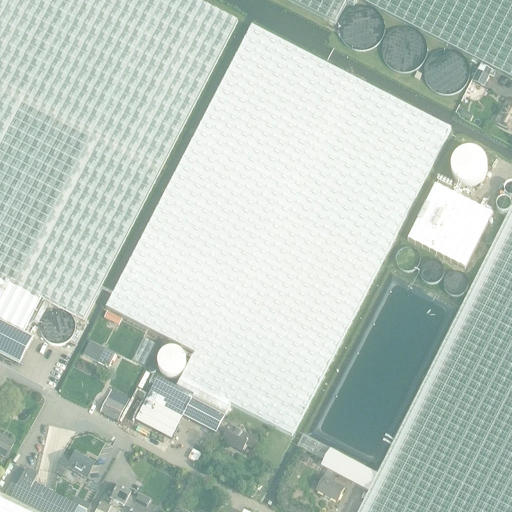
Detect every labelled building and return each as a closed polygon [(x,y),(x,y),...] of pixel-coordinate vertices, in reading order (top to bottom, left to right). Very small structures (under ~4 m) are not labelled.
[(85,320),(238,23),(192,0),(0,0),(0,322),(23,334),(42,298),(85,320)] [(511,0),(285,0),(335,26),(346,4),(353,8),(357,1),(511,79),(511,0)] [(381,31),(381,27),(380,24),(378,21),(377,18),(374,16),(372,14),(369,13),(365,13),(361,13),(358,13),(354,15),(352,17),(349,19),(347,23),(346,26),(345,30),(345,33),(346,36),(348,40),(350,43),(353,45),(356,47),(359,48),(363,49),(366,48),(370,47),(373,46),(376,43),(379,40),(380,38),(381,35),(381,31)] [(158,379),(135,422),(171,440),(183,418),(192,400),(225,416),(225,417),(230,406),(292,438),(451,130),(251,28),(106,310),(194,355),(177,388),(158,379)] [(423,54),(423,49),(422,46),(420,43),(418,41),(415,38),(412,37),(407,36),(405,35),(400,36),(397,37),(394,39),(392,41),(390,44),(388,47),(387,51),(387,54),(387,57),(388,60),(390,63),(392,66),(395,69),(397,70),(401,71),(404,72),(408,71),(411,71),(415,69),(417,67),(420,63),(422,60),(423,58),(423,54)] [(463,75),(463,74),(462,71),(461,68),(460,64),(458,62),(455,60),(453,58),(449,57),(446,56),(441,57),(438,57),(435,59),(432,61),(430,64),(428,67),(427,70),(427,74),(427,78),(428,81),(429,84),(432,87),(434,89),(437,91),(440,92),(444,92),(447,92),(451,91),(455,89),(457,87),(459,85),(461,81),(462,78),(463,75)] [(489,76),(478,71),(472,82),(483,88),(489,76)] [(511,102),(507,100),(495,124),(511,133),(511,132),(511,102)] [(464,176),(468,178),(465,183),(476,188),(483,174),(482,173),(486,167),(472,160),(464,176)] [(449,182),(441,178),(439,183),(447,187),(449,182)] [(465,270),(493,215),(435,186),(407,240),(465,270)] [(511,511),(511,209),(359,511),(511,511)] [(433,275),(433,277),(438,277),(438,272),(439,272),(439,262),(426,262),(426,275),(433,275)] [(457,280),(459,276),(451,273),(446,289),(459,293),(460,290),(464,291),(467,283),(457,280)] [(70,330),(70,329),(69,326),(68,323),(67,322),(65,320),(64,319),(60,318),(57,318),(55,319),(52,321),(49,325),(48,327),(48,329),(48,331),(49,333),(50,335),(51,337),(54,339),(56,340),(58,340),(62,340),(64,339),(66,338),(68,336),(69,334),(70,333),(70,330)] [(33,339),(23,334),(0,322),(0,354),(20,365),(33,339)] [(108,370),(115,356),(91,343),(84,357),(108,370)] [(178,382),(190,359),(167,347),(155,370),(178,382)] [(112,391),(100,413),(118,422),(129,400),(112,391)] [(225,417),(225,416),(192,400),(183,418),(215,434),(216,435),(217,433),(225,437),(224,437),(225,438),(230,428),(222,424),(225,417)] [(230,427),(230,428),(225,438),(224,437),(225,437),(217,433),(216,435),(215,434),(214,436),(215,438),(222,441),(222,442),(242,452),(245,445),(253,450),(258,440),(250,436),(249,437),(230,427)] [(0,436),(0,456),(5,459),(13,445),(0,438),(0,437),(0,436)] [(303,436),(297,447),(319,459),(326,448),(303,436)] [(326,448),(319,459),(316,465),(327,471),(323,478),(330,481),(334,474),(368,493),(378,475),(326,448)] [(300,452),(297,459),(304,463),(307,456),(300,452)] [(87,461),(73,454),(70,461),(62,456),(58,466),(66,470),(66,469),(86,479),(94,464),(87,460),(87,461)] [(24,471),(9,501),(30,511),(75,511),(78,508),(33,484),(34,481),(35,480),(35,479),(35,478),(35,477),(34,476),(34,475),(33,474),(32,473),(31,473),(24,471)] [(345,489),(330,481),(323,478),(316,492),(337,503),(345,489)] [(11,496),(16,487),(10,484),(5,494),(11,496)] [(144,511),(150,501),(138,495),(135,500),(129,497),(130,494),(110,484),(96,510),(100,511),(107,511),(111,506),(110,506),(113,501),(123,507),(124,505),(131,509),(129,511),(144,511)] [(30,511),(9,501),(0,496),(0,511),(30,511)] [(73,497),(70,504),(78,508),(77,508),(85,511),(90,505),(84,502),(73,497)]
